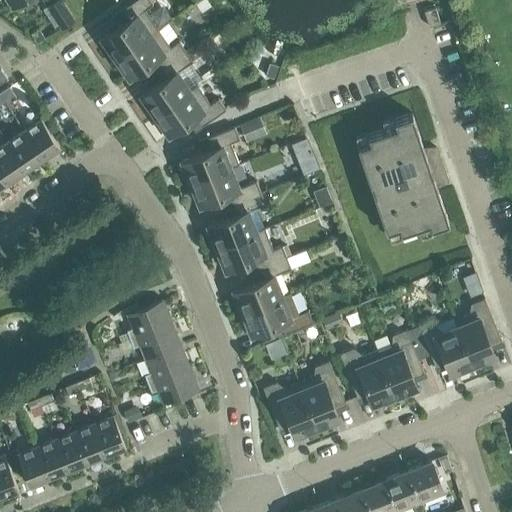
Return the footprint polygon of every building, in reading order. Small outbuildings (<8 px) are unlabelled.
[(58,0),(49,6),(62,28),(76,20),(63,0),(58,0)] [(103,45),(112,59),(158,27),(146,8),(154,3),(152,0),(133,0),(131,2),(121,9),(128,19),(103,36),(107,42),(103,45)] [(424,9),(430,25),(441,22),(436,6),(424,9)] [(155,58),(161,67),(186,50),(179,39),(171,45),(158,27),(112,59),(122,72),(125,69),(130,75),(155,58)] [(31,33),(37,42),(45,37),(39,28),(31,33)] [(142,102),(152,116),(198,84),(197,83),(190,89),(177,71),(193,60),(186,50),(161,67),(167,76),(142,94),(146,100),(142,102)] [(270,62),(266,74),(275,76),(278,64),(270,62)] [(198,84),(152,116),(161,129),(165,127),(169,133),(194,115),(201,125),(226,108),(218,97),(210,102),(198,84)] [(9,85),(0,90),(0,93),(4,99),(14,92),(9,85)] [(357,143),(372,186),(387,229),(399,225),(401,230),(429,221),(431,226),(449,220),(434,177),(446,173),(441,160),(437,146),(425,150),(412,112),(394,118),(396,124),(368,133),(370,139),(357,143)] [(260,115),(240,123),(247,140),(266,132),(260,115)] [(41,117),(24,128),(42,155),(59,144),(41,117)] [(181,168),(187,183),(239,162),(231,141),(240,137),(235,125),(206,136),(211,148),(183,159),(186,166),(181,168)] [(24,128),(8,138),(27,166),(42,155),(24,128)] [(307,136),(292,142),(296,151),(311,145),(307,136)] [(8,138),(0,143),(0,166),(8,179),(27,166),(8,138)] [(229,192),(233,202),(261,191),(257,179),(239,186),(231,166),(240,163),(239,162),(187,183),(193,198),(198,196),(200,203),(229,192)] [(0,166),(0,184),(8,179),(0,166)] [(207,232),(213,247),(265,226),(256,229),(248,209),(266,202),(261,191),(233,202),(237,213),(209,224),(211,231),(207,232)] [(254,256),(259,267),(287,255),(282,244),(273,247),(265,226),(213,247),(219,263),(224,261),(226,268),(254,256)] [(233,297),(239,312),(290,291),(282,294),(274,274),(292,267),(287,255),(259,267),(263,277),(234,289),(237,295),(233,297)] [(464,274),(476,269),(472,257),(459,262),(464,274)] [(476,270),(464,275),(471,294),(483,289),(476,270)] [(290,291),(239,312),(245,327),(249,326),(252,332),(280,321),(285,332),(313,321),(308,309),(299,312),(290,291)] [(469,313),(455,318),(473,362),(495,353),(491,344),(502,340),(485,296),(471,302),(469,313)] [(126,329),(130,337),(172,320),(162,297),(127,311),(133,326),(126,329)] [(324,317),(329,329),(345,322),(340,311),(324,317)] [(473,362),(455,318),(454,319),(454,316),(421,329),(436,366),(447,362),(451,371),(473,362)] [(140,343),(145,357),(180,343),(172,320),(130,337),(133,345),(140,343)] [(377,347),(376,347),(395,393),(417,385),(413,376),(424,371),(407,327),(393,333),(392,344),(378,349),(377,347)] [(144,373),(148,382),(190,365),(180,343),(145,357),(151,371),(144,373)] [(395,393),(376,347),(362,353),(354,346),(340,351),(358,398),(370,393),(373,402),(395,393)] [(313,375),(300,381),(317,425),(339,416),(336,407),(346,402),(329,359),(315,364),(313,375)] [(190,365),(148,382),(151,390),(157,388),(163,402),(199,388),(190,365)] [(89,375),(77,380),(80,388),(92,383),(89,375)] [(80,388),(77,380),(65,385),(68,393),(80,388)] [(317,425),(300,381),(286,387),(277,380),(263,385),(280,429),(292,425),(295,433),(317,425)] [(51,391),(39,396),(42,404),(54,399),(51,391)] [(42,404),(39,396),(27,401),(30,409),(42,404)] [(13,407),(1,411),(4,420),(16,415),(13,407)] [(124,410),(128,421),(139,417),(135,407),(124,410)] [(113,413),(95,420),(108,451),(125,444),(113,413)] [(95,420),(75,428),(88,459),(108,451),(95,420)] [(75,428),(56,435),(69,466),(88,459),(75,428)] [(56,435),(37,443),(50,474),(69,466),(56,435)] [(50,474),(37,443),(17,451),(30,482),(50,474)] [(5,453),(0,454),(0,494),(18,487),(5,453)] [(432,457),(408,467),(420,496),(443,487),(432,457)] [(408,467),(385,476),(396,505),(420,496),(408,467)] [(385,476),(362,485),(372,511),(379,511),(396,505),(385,476)] [(372,511),(362,485),(339,494),(345,511),(372,511)] [(345,511),(339,494),(316,503),(319,511),(345,511)] [(319,511),(316,503),(294,511),(319,511)]
